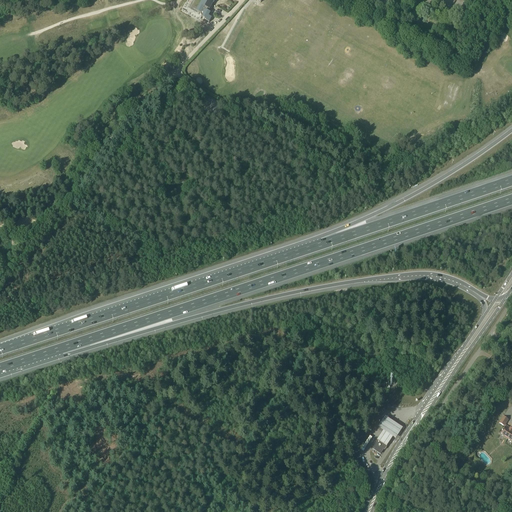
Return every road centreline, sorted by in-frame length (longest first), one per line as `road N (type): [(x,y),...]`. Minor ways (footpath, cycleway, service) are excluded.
road 1 (motorway): [(61,348),(511,199)]
road 2 (motorway): [(61,348),(387,276),(438,274),(479,293)]
road 3 (track): [(113,142),(255,225),(335,198),(347,173),(211,102)]
road 4 (motorway): [(315,246),(0,349)]
road 5 (primary): [(372,511),(406,445),(506,296)]
road 6 (primary): [(485,314),(384,468),(368,511)]
road 7 (motorway): [(511,130),(315,246)]
road 8 (motorway): [(511,180),(315,246)]
road 9 (unclassified): [(382,511),(479,351)]
road 10 (track): [(113,142),(86,182),(28,233),(0,235)]
road 11 (unclassified): [(209,105),(177,70),(246,0)]
